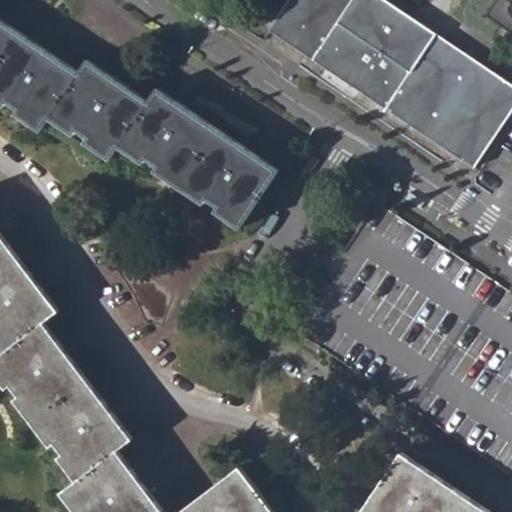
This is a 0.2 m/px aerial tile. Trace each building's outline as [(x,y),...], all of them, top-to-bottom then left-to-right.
[(511,87),(381,0),(292,0),(271,32),(475,169),(511,115),(511,87)] [(511,0),(498,0),(487,17),(511,34),(511,0)] [(0,19),(0,101),(7,106),(9,102),(21,111),(19,114),(42,130),(53,115),(63,123),(61,127),(111,160),(120,148),(144,164),(146,160),(158,169),(155,172),(205,205),(208,202),(219,210),(216,213),(241,230),(279,173),(158,91),(150,103),(89,62),(81,74),(0,19)] [(511,296),(377,205),(294,331),(511,479),(511,296)] [(0,236),(0,352),(3,357),(0,358),(0,383),(6,392),(11,389),(19,399),(15,403),(49,450),(55,446),(63,459),(59,462),(76,485),(62,495),(74,511),(270,511),(240,471),(185,511),(163,511),(119,453),(132,443),(45,326),(59,315),(0,236)] [(487,511),(403,457),(365,511),(487,511)]
